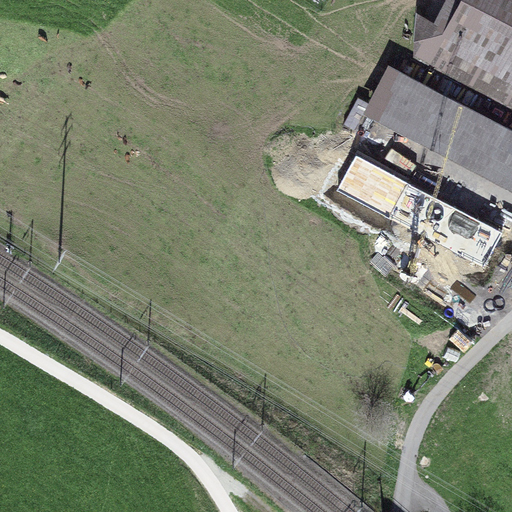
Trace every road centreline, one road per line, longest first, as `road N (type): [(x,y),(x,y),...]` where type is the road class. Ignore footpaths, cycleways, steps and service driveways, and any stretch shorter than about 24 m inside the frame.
road 1 (track): [(0,336),(92,387),(186,454),(230,511)]
road 2 (unclassified): [(511,319),(434,398),(395,511)]
